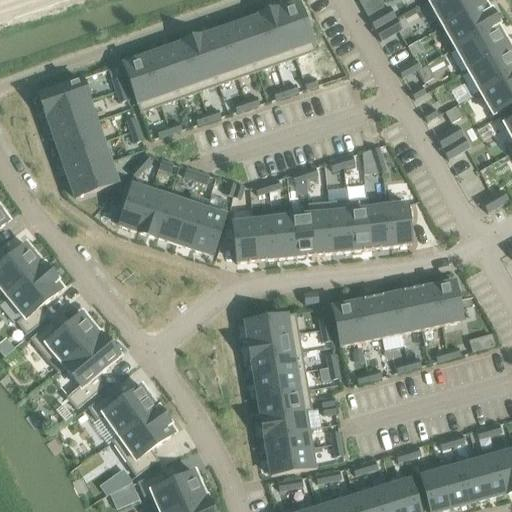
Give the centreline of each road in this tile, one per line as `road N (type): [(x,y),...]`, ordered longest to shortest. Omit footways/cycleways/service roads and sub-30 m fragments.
road 1 (residential): [(511,225),(427,266),(226,303),(149,358)]
road 2 (residential): [(258,0),(0,90)]
road 3 (residential): [(0,163),(149,358)]
road 4 (residential): [(149,358),(241,511)]
